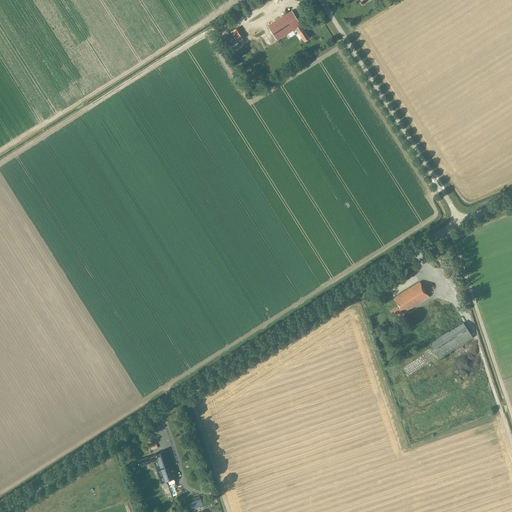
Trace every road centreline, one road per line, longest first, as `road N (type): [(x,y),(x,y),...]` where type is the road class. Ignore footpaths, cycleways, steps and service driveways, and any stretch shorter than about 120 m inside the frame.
road 1 (unclassified): [(0,511),(459,221)]
road 2 (unclassified): [(459,221),(320,0)]
